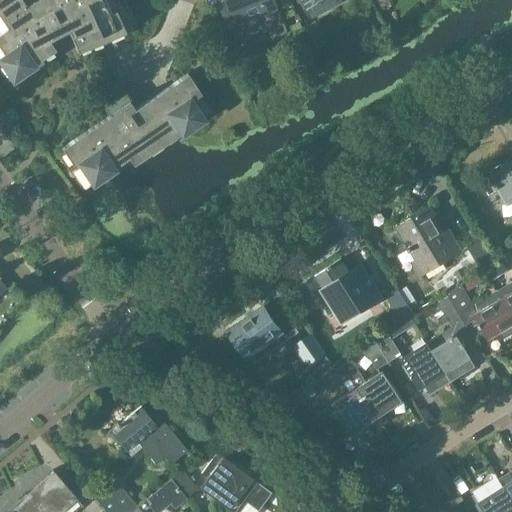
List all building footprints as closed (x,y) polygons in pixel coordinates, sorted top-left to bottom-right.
[(77,54),(116,37),(137,28),(124,0),(34,0),(25,5),(21,0),(0,0),(0,61),(12,80),(33,66),(32,65),(55,50),(53,48),(63,42),(60,35),(67,31),(77,54)] [(232,0),(221,5),(235,42),(268,28),(273,41),(289,34),(274,0),(232,0)] [(298,0),(306,14),(307,15),(310,14),(311,16),(339,1),(338,0),(298,0)] [(122,108),(110,116),(61,149),(74,169),(80,165),(92,184),(113,170),(112,169),(126,160),(128,159),(133,166),(174,138),(181,133),(181,134),(202,120),(201,119),(212,112),(187,74),(134,110),(120,90),(119,91),(124,98),(118,102),(122,108)] [(511,159),(480,179),(489,196),(498,191),(507,206),(511,202),(511,159)] [(397,229),(416,261),(411,264),(420,279),(463,253),(450,230),(445,232),(431,208),(397,229)] [(467,247),(482,271),(496,263),(481,239),(467,247)] [(341,259),(315,276),(323,288),(324,290),(319,290),(341,324),(342,325),(344,322),(380,299),(384,298),(383,297),(362,263),(360,267),(350,273),(349,272),(341,259)] [(500,261),(486,270),(493,281),(508,272),(500,261)] [(0,295),(5,291),(10,287),(0,274),(0,295)] [(510,294),(501,299),(511,317),(511,284),(506,288),(510,294)] [(476,316),(478,319),(490,339),(500,334),(506,343),(511,339),(511,317),(501,299),(496,292),(474,305),(462,286),(447,294),(448,296),(464,323),(476,316)] [(400,291),(387,298),(400,319),(413,311),(409,305),(403,296),(401,292),(400,291)] [(437,302),(452,328),(453,327),(455,329),(464,323),(448,296),(437,302)] [(415,301),(409,305),(413,311),(414,312),(420,308),(416,300),(415,301)] [(232,334),(248,357),(250,358),(253,357),(258,364),(300,337),(283,315),(274,322),(265,310),(232,334)] [(392,339),(415,325),(409,316),(374,337),(390,363),(402,356),(392,339)] [(310,334),(293,347),(308,368),(311,366),(317,374),(321,371),(331,364),(317,344),(310,334)] [(456,336),(432,351),(447,374),(446,375),(451,383),(476,368),(456,336)] [(361,345),(377,371),(389,363),(373,338),(361,345)] [(447,374),(432,351),(431,351),(426,344),(416,350),(402,359),(421,390),(424,388),(426,392),(431,394),(441,390),(451,383),(446,375),(447,374)] [(348,354),(339,360),(378,419),(393,409),(389,403),(399,396),(383,372),(366,383),(352,362),(348,354)] [(334,365),(321,374),(315,378),(321,387),(349,429),(359,422),(364,429),(378,419),(339,360),(338,361),(339,362),(334,365)] [(302,387),(280,401),(283,407),(285,410),(287,409),(302,400),(315,391),(321,387),(315,378),(302,387)] [(276,386),(270,391),(276,399),(287,391),(284,387),(276,386)] [(109,433),(131,458),(142,449),(156,467),(166,459),(170,464),(186,451),(162,421),(155,425),(140,407),(109,433)] [(207,478),(201,487),(235,511),(240,511),(247,503),(256,510),(268,494),(215,455),(201,474),(207,478)] [(52,471),(25,495),(39,511),(75,511),(82,506),(52,471)] [(170,480),(185,499),(197,490),(182,471),(170,480)] [(511,472),(499,480),(511,500),(511,472)] [(94,498),(104,510),(105,511),(132,511),(137,508),(115,480),(103,490),(96,481),(86,488),(94,498)] [(482,511),(511,511),(511,500),(499,480),(473,497),(482,511)] [(185,499),(170,481),(144,502),(152,511),(161,511),(171,504),(175,509),(185,499)] [(39,511),(25,495),(3,511),(39,511)]
